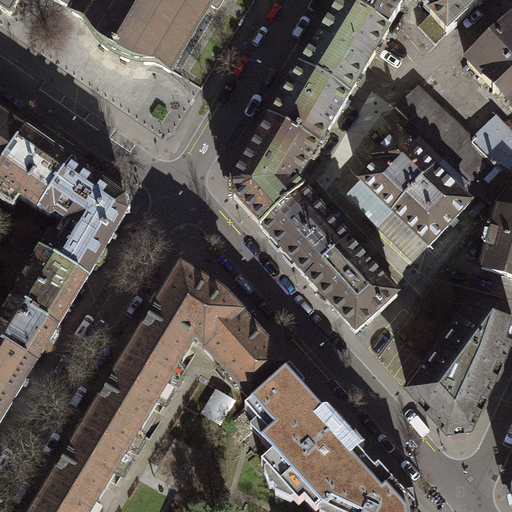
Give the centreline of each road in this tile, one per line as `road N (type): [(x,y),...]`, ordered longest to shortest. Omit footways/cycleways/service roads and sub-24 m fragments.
road 1 (residential): [(475,508),(178,191)]
road 2 (residential): [(0,487),(178,191)]
road 3 (residential): [(178,191),(295,0)]
road 4 (residential): [(0,69),(178,191)]
